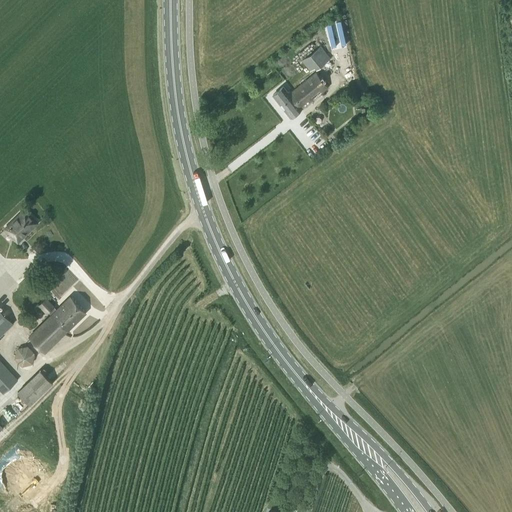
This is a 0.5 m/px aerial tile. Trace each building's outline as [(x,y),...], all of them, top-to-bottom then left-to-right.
[(316,70),(330,58),(320,47),(302,62),(310,72),(315,68),(316,70)] [(273,94),(290,116),(327,87),(316,72),(290,92),(288,90),(287,91),(283,86),(273,94)] [(5,228),(15,239),(20,235),(22,237),(28,232),(26,229),(35,220),(25,210),(5,228)] [(57,310),(46,298),(39,305),(47,313),(50,309),(52,311),(50,313),(51,315),(29,337),(44,352),(86,312),(70,296),(57,310)] [(0,336),(14,323),(0,309),(0,336)] [(17,348),(14,359),(22,366),(32,364),(35,354),(28,345),(17,348)] [(0,389),(3,393),(18,380),(0,360),(0,389)] [(17,392),(29,405),(53,382),(40,369),(17,392)]
